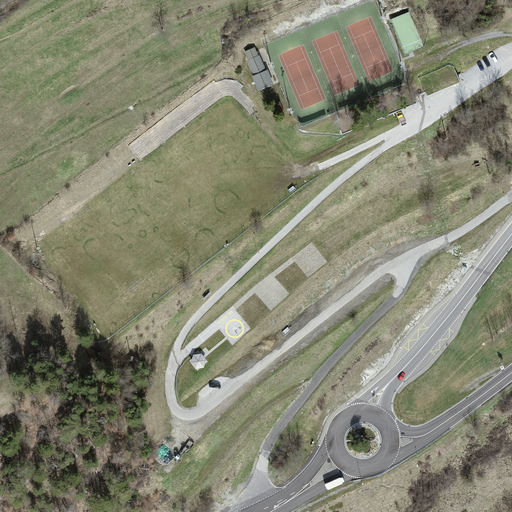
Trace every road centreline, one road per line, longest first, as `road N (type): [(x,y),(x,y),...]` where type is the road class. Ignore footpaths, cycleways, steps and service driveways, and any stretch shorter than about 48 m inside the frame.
road 1 (residential): [(407,256),(197,412),(181,412),(170,400),(181,337),(330,188),(511,58)]
road 2 (residential): [(407,256),(399,289),(267,444),(258,511)]
road 3 (secondary): [(402,369),(511,233)]
road 4 (residential): [(511,195),(407,256)]
